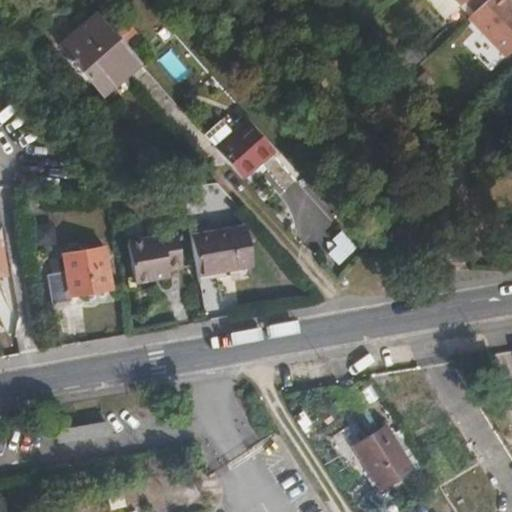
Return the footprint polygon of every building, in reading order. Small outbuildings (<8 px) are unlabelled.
[(462,1),(473,12),(484,0),(452,0),(458,6),(462,1)] [(484,0),(473,12),(467,18),(505,57),(511,50),(511,5),(507,0),(484,0)] [(140,62),(96,13),(58,46),(102,96),(140,62)] [(214,146),(243,179),(273,152),(245,120),(214,146)] [(190,235),(197,276),(252,265),(245,226),(190,235)] [(176,232),(126,241),(134,284),(169,277),(167,271),(182,268),(176,232)] [(66,271),(46,274),(51,304),(71,301),(70,296),(110,288),(103,248),(63,254),(66,271)] [(55,432),(58,449),(113,440),(110,423),(55,432)] [(409,467),(384,426),(353,447),(378,487),(409,467)]
